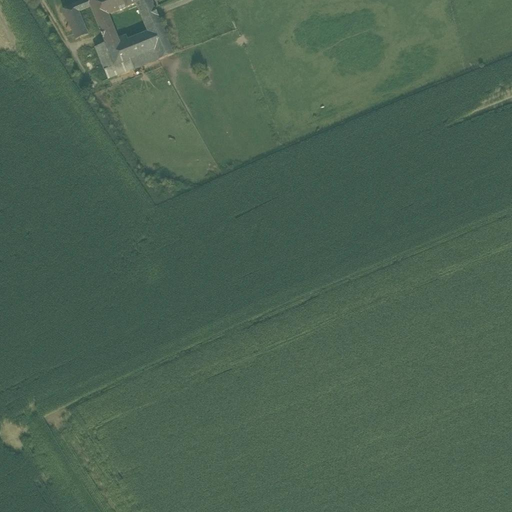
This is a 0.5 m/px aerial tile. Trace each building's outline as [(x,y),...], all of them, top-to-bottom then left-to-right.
[(79,12),(90,7),(87,0),(85,0),(63,9),(75,40),(88,35),(79,12)] [(87,0),(90,7),(100,31),(113,26),(109,15),(126,8),(122,0),(87,0)] [(122,0),(126,8),(136,4),(143,1),(143,0),(122,0)] [(136,4),(140,15),(155,9),(151,0),(143,0),(143,1),(136,4)] [(140,15),(143,22),(158,16),(155,9),(140,15)] [(147,32),(128,40),(120,43),(118,39),(116,33),(103,38),(105,43),(95,48),(104,71),(154,50),(158,59),(159,60),(173,55),(158,16),(143,22),(147,32)] [(100,31),(103,38),(116,33),(113,26),(100,31)] [(155,61),(158,59),(154,50),(104,71),(108,79),(134,69),(155,61)]
